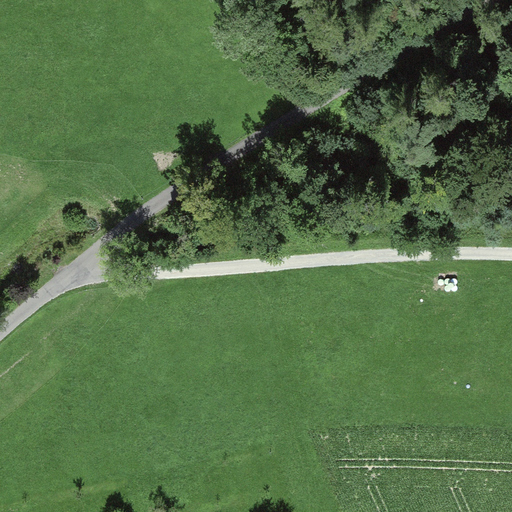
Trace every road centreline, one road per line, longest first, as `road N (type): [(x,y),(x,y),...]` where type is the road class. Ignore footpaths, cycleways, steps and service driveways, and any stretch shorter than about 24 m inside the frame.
road 1 (track): [(0,335),(160,208),(482,0)]
road 2 (track): [(511,252),(70,279)]
